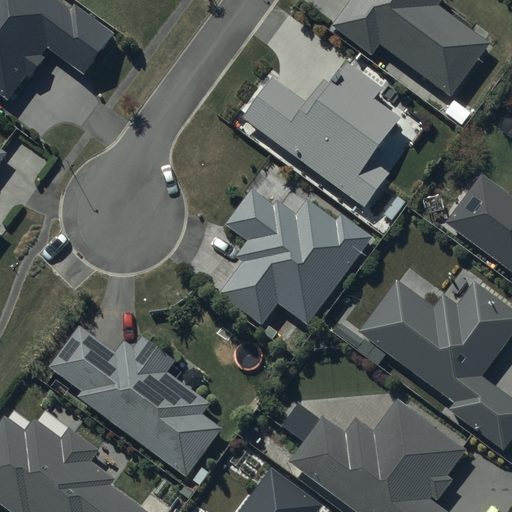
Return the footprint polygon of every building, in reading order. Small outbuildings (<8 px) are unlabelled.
[(72,16),(50,0),(0,0),(0,98),(11,107),(30,81),(33,84),(47,64),(45,63),(50,55),(87,82),(116,42),(75,11),(72,16)] [(372,61),(380,52),(450,104),(491,50),(438,11),(446,1),(445,0),(354,0),(331,31),(372,61)] [(346,70),(329,90),(325,87),(308,110),(272,84),(243,124),(364,213),(389,180),(371,166),(399,127),(371,107),(380,95),(346,70)] [(0,232),(1,230),(0,229),(0,170),(8,159),(0,153),(0,232)] [(511,203),(480,181),(445,227),(511,275),(511,203)] [(259,333),(277,309),(306,331),(371,243),(342,221),(339,226),(310,204),(297,221),(278,207),(275,211),(252,194),(225,230),(245,245),(233,262),(242,268),(217,301),(259,333)] [(397,284),(358,336),(453,407),(448,415),(502,456),(511,442),(511,408),(479,383),(511,338),(511,315),(475,288),(458,310),(445,300),(435,313),(397,284)] [(82,330),(50,372),(82,397),(78,403),(185,486),(223,436),(204,422),(211,413),(167,379),(176,367),(145,343),(136,354),(127,347),(118,358),(82,330)] [(305,451),(292,468),(348,511),(440,511),(431,505),(432,504),(435,506),(450,486),(446,483),(468,455),(401,403),(375,436),(358,424),(347,438),(324,421),(321,425),(299,408),(280,432),(305,451)] [(7,420),(0,429),(0,508),(5,511),(168,511),(170,510),(150,495),(139,510),(114,492),(117,487),(91,468),(99,456),(69,434),(70,432),(47,416),(39,427),(36,425),(33,429),(16,417),(11,424),(7,420)] [(322,511),(323,510),(273,473),(244,511),(322,511)]
